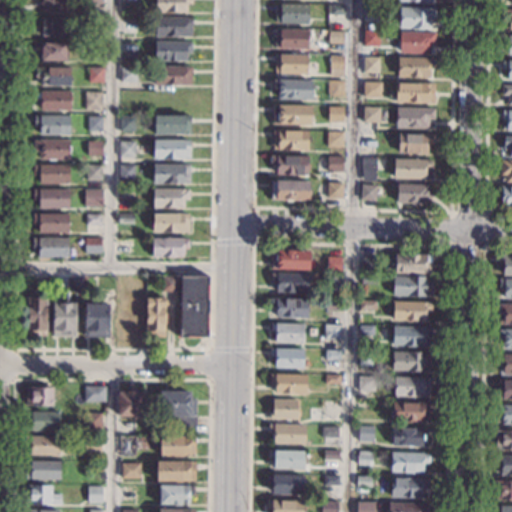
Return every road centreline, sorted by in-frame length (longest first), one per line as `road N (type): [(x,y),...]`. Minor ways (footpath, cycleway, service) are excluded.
road 1 (residential): [(464,511),(470,0)]
road 2 (residential): [(0,481),(3,0)]
road 3 (residential): [(511,232),(233,226)]
road 4 (residential): [(234,365),(0,366)]
road 5 (secondary): [(233,170),(234,0)]
